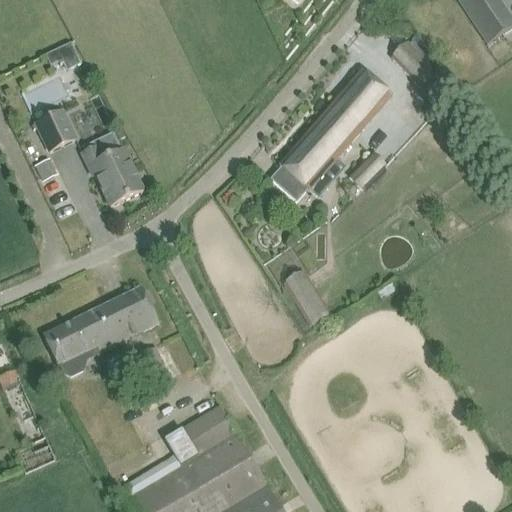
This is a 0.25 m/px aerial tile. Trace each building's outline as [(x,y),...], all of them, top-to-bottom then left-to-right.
[(511,21),(498,0),(456,0),(487,47),(511,30),(511,21)] [(68,44),(42,55),(50,73),(75,62),(68,44)] [(413,85),(431,71),(411,45),(393,59),(413,85)] [(281,170),(270,182),(296,205),(307,193),(308,194),(337,161),(391,98),(362,73),(279,168),(281,170)] [(50,155),(76,142),(62,113),(36,125),(50,155)] [(85,155),(82,156),(93,180),(96,179),(111,210),(143,195),(135,176),(133,177),(122,153),(119,154),(112,138),(98,145),(97,149),(85,155)] [(363,192),(385,170),(371,157),(349,179),(363,192)] [(310,328),(329,316),(304,275),(284,287),(310,328)] [(99,355),(159,326),(142,291),(43,339),(58,369),(61,368),(64,376),(71,378),(83,373),(85,356),(97,350),(99,355)] [(152,389),(170,380),(155,350),(125,366),(135,386),(148,380),(152,389)] [(0,377),(0,385),(1,388),(18,381),(13,371),(0,377)] [(282,511),(220,409),(182,433),(198,459),(180,470),(173,459),(119,492),(125,503),(123,504),(128,511),(282,511)]
